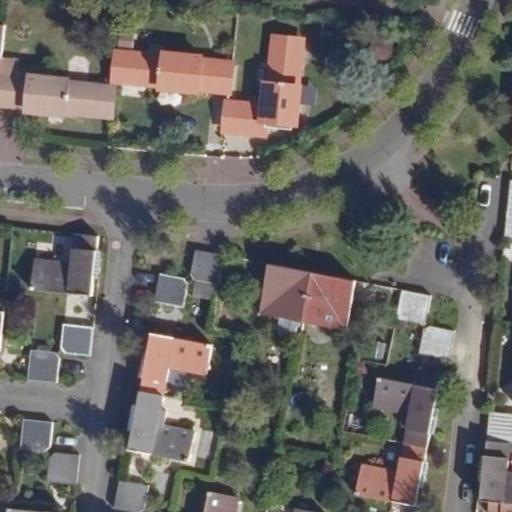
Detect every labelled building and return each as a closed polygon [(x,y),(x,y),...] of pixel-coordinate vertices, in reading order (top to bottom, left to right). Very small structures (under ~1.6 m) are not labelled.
[(300,46),(276,43),(267,114),(261,113),(261,108),(226,104),(223,133),(259,136),(260,126),(299,132),(300,113),(297,112),(302,69),(298,69),(300,46)] [(187,65),(115,56),(113,79),(132,81),(132,85),(178,90),(177,94),(199,97),(199,92),(227,95),(230,69),(214,67),(212,75),(200,74),(201,66),(201,60),(187,58),(187,65)] [(0,79),(0,107),(28,111),(27,116),(45,117),(46,113),(93,118),(93,113),(109,115),(112,92),(44,85),(44,80),(32,78),(32,83),(0,79)] [(71,263),(35,258),(99,285),(101,267),(97,267),(100,237),(73,234),(71,263)] [(226,255),(197,249),(192,273),(197,280),(220,285),(226,255)] [(99,285),(35,258),(31,291),(98,297),(99,285)] [(306,322),(316,274),(271,265),(262,313),(283,317),(280,331),(283,337),(293,339),(298,335),(299,328),(302,326),(303,322),(306,322)] [(185,278),(161,273),(156,300),(185,305),(190,284),(185,278)] [(358,283),(316,274),(306,322),(349,330),(358,283)] [(406,292),(398,312),(397,320),(420,323),(427,318),(431,296),(406,292)] [(154,326),(176,331),(181,308),(159,303),(154,326)] [(95,326),(63,323),(61,347),(67,354),(91,356),(95,326)] [(457,331),(431,325),(425,328),(422,341),(420,352),(451,359),(457,331)] [(149,363),(143,392),(166,397),(172,367),(209,374),(215,345),(150,332),(144,362),(149,363)] [(55,352),(32,349),(29,380),(57,383),(60,356),(55,352)] [(410,414),(404,444),(429,449),(434,418),(439,419),(445,391),(380,378),(374,407),(410,414)] [(166,397),(143,392),(137,422),(132,421),(126,450),(190,463),(197,434),(161,427),(166,397)] [(511,413),(492,412),(489,440),(511,442),(511,413)] [(53,422),(25,419),(21,449),(45,451),(51,446),(53,422)] [(511,472),(509,472),(511,445),(511,442),(489,440),(485,470),(481,470),(478,499),(511,502),(511,472)] [(424,477),(429,449),(404,444),(399,472),(363,465),(357,495),(421,507),(427,478),(424,477)] [(80,455),(57,452),(50,458),(48,480),(77,483),(80,455)] [(150,484),(121,478),(115,507),(138,511),(139,511),(145,508),(150,484)] [(235,511),(239,495),(209,490),(204,511),(235,511)]
